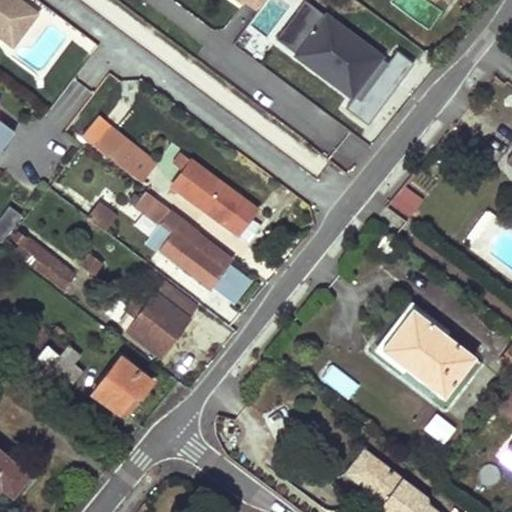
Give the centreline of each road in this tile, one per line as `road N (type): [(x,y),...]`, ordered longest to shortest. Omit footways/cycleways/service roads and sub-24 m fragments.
road 1 (residential): [(165,433),(511,8)]
road 2 (unknown): [(122,45),(8,187)]
road 3 (residential): [(165,433),(280,511)]
